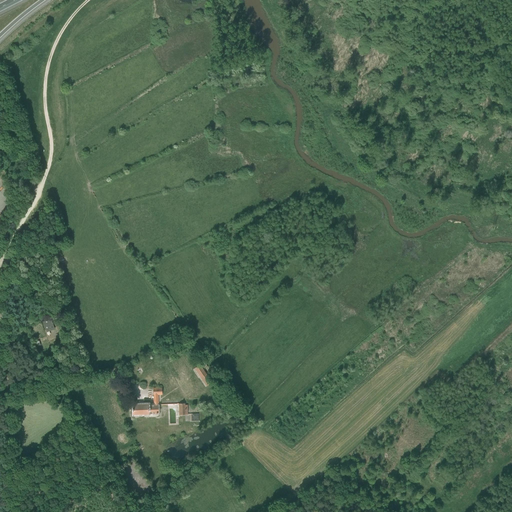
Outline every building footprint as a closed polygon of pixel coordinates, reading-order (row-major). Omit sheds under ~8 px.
[(51,319),(46,320),(42,321),(46,332),(47,331),(47,330),(51,328),(52,328),(52,327),(52,326),(51,327),(50,322),(52,322),(51,319)] [(205,362),(196,368),(206,385),(214,380),(214,379),(215,378),(205,362)] [(179,415),(188,415),(187,405),(185,405),(185,403),(178,404),(179,415)] [(157,404),(154,405),(149,405),(149,404),(143,404),(138,404),(132,404),(133,414),(138,414),(158,414),(157,404)] [(143,500),(134,505),(138,511),(139,511),(143,510),(141,506),(145,504),(143,500)]
